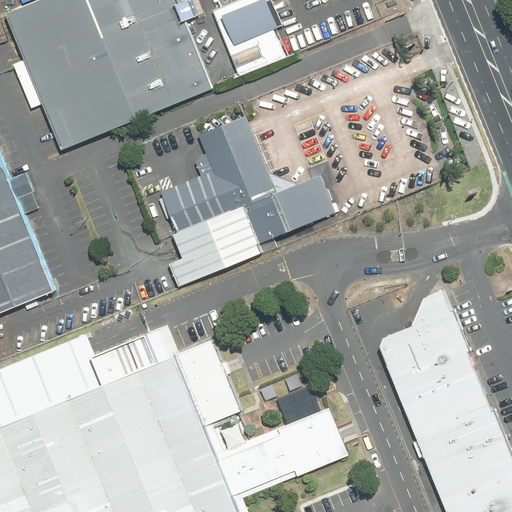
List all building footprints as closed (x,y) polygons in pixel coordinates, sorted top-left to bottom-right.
[(41,0),(12,12),(10,12),(64,147),(185,99),(216,87),(189,19),(201,14),(195,0),(41,0)] [(265,0),(238,0),(216,9),(242,74),(288,56),(265,0)] [(261,242),(337,212),(322,175),(302,183),(272,171),(249,116),(201,135),(215,171),(161,193),(186,256),(173,261),(183,284),(264,252),(261,242)] [(0,311),(57,289),(0,144),(0,311)] [(511,511),(511,438),(451,290),(428,295),(413,325),(387,336),(383,345),(450,511),(511,511)] [(0,426),(0,511),(241,511),(235,495),(348,450),(331,408),(218,453),(207,426),(243,412),(215,342),(163,362),(152,334),(98,356),(110,383),(0,426)]
